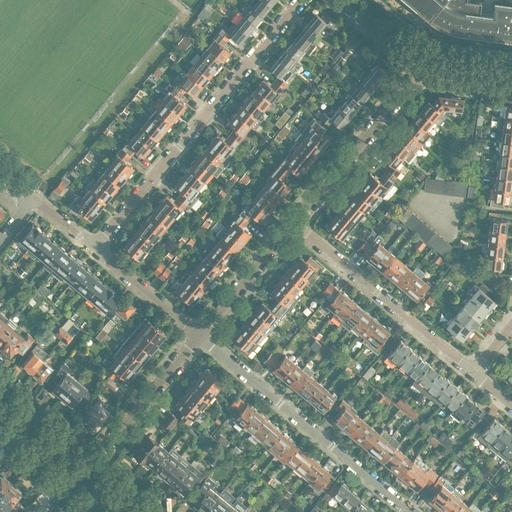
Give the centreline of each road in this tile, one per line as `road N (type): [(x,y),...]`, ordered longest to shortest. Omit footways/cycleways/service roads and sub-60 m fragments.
road 1 (residential): [(93,246),(302,0)]
road 2 (residential): [(198,335),(411,511)]
road 3 (residential): [(473,372),(294,222)]
road 4 (residential): [(294,222),(425,74)]
road 5 (residential): [(78,472),(95,462),(198,335)]
road 6 (residential): [(198,335),(294,222)]
road 7 (residential): [(198,335),(93,246)]
